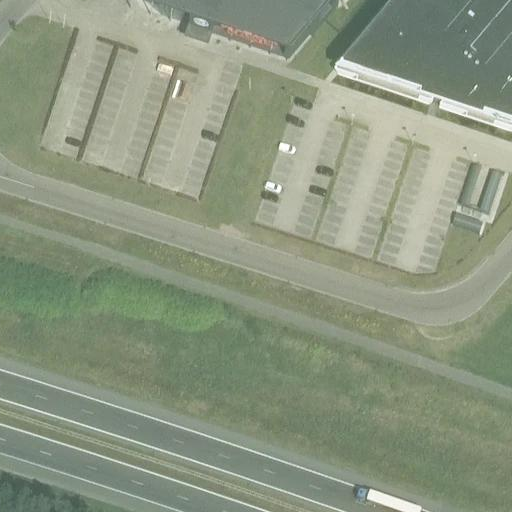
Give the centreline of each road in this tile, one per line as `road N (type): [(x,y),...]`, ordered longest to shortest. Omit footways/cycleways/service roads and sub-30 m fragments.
road 1 (unclassified): [(0,181),(406,306),(458,304),(511,253)]
road 2 (unclassified): [(511,396),(0,220)]
road 3 (motorway): [(384,511),(0,379)]
road 4 (motorway): [(0,440),(217,511)]
